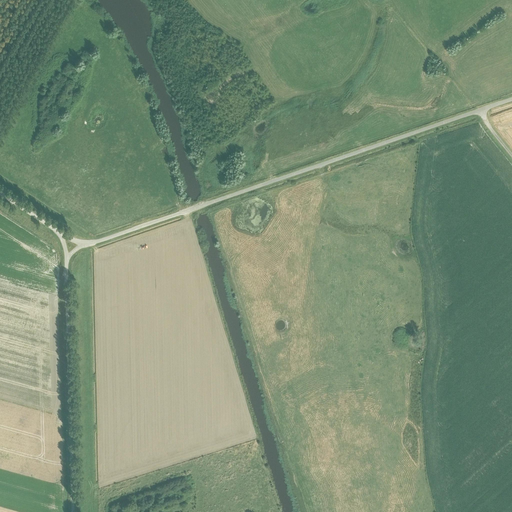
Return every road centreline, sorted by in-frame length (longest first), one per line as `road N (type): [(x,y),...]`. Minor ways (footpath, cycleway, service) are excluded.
road 1 (unclassified): [(90,242),(511,99)]
road 2 (unclassified): [(72,511),(66,258)]
